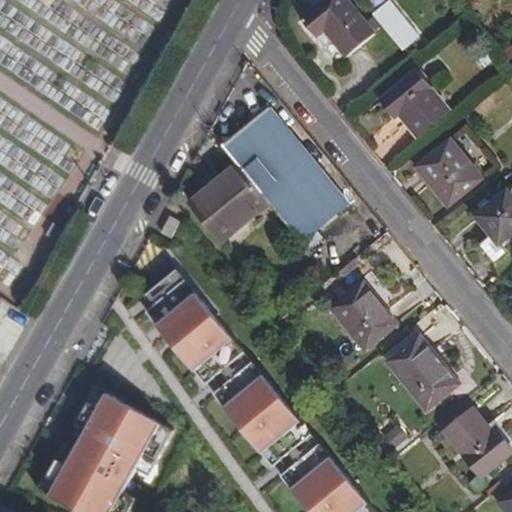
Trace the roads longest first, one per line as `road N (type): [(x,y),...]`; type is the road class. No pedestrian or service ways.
road 1 (secondary): [(234,14),(0,426)]
road 2 (residential): [(511,354),(234,14)]
